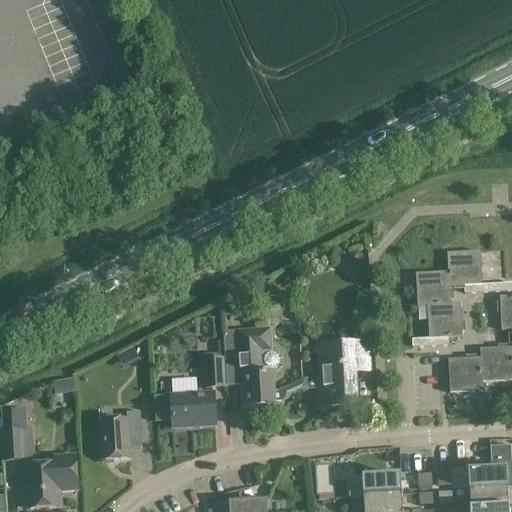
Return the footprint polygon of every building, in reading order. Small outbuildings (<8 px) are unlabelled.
[(0,95),(0,124),(3,132),(55,112),(43,79),(0,95)] [(360,268),(362,266),(363,263),(363,260),(362,257),(360,255),(357,254),(354,254),(351,256),(349,258),(348,261),(349,264),(351,267),(354,269),(357,269),(360,268)] [(511,293),(511,285),(482,287),(480,254),(447,255),(448,274),(449,274),(450,289),(465,288),(465,296),(511,293)] [(449,274),(448,274),(416,276),(417,309),(427,308),(451,306),(450,289),(449,274)] [(501,333),(511,332),(511,298),(500,299),(501,333)] [(427,308),(429,341),(412,342),(412,349),(449,348),(448,340),(462,339),(461,306),(451,306),(427,308)] [(225,355),(225,361),(227,387),(243,386),(244,409),(242,409),(242,410),(275,408),(273,371),(275,370),(277,368),(278,365),(278,363),(278,360),(276,358),(272,356),(270,332),(223,335),(225,355)] [(322,390),(317,390),(318,410),(357,407),(355,375),(370,374),(368,345),(352,346),(352,351),(319,353),(322,390)] [(133,349),(116,358),(123,372),(140,363),(133,349)] [(511,349),(480,351),(480,360),(482,385),(483,385),(511,383),(511,349)] [(480,360),(463,361),(448,362),(450,395),(483,394),(483,385),(482,385),(480,360)] [(205,391),(211,390),(227,389),(227,387),(225,361),(205,362),(203,363),(205,391)] [(171,398),(154,399),(155,413),(155,426),(173,425),(173,431),(215,428),(214,408),(213,395),(197,396),(173,398),(171,398)] [(23,462),(23,468),(25,495),(29,495),(30,511),(62,510),(61,495),(78,493),(76,458),(58,459),(58,466),(33,468),(31,434),(24,434),(23,412),(2,413),(4,435),(3,435),(5,463),(23,462)] [(142,450),(141,430),(140,414),(126,415),(127,421),(99,423),(102,464),(131,462),(130,451),(142,450)] [(468,474),(469,493),(508,491),(507,472),(468,474)] [(328,473),(315,474),(316,502),(329,501),(328,473)] [(450,475),(437,476),(438,488),(451,487),(450,475)] [(431,476),(418,477),(419,489),(432,488),(431,476)] [(362,480),(348,481),(349,500),(363,499),(402,496),(401,478),(362,480)] [(469,493),(470,511),(509,509),(508,491),(469,493)] [(451,494),(438,495),(439,507),(452,506),(451,494)] [(420,508),(433,507),(432,495),(419,495),(420,508)] [(402,511),(402,496),(363,499),(363,511),(402,511)] [(228,511),(267,511),(267,503),(228,505),(228,511)]
